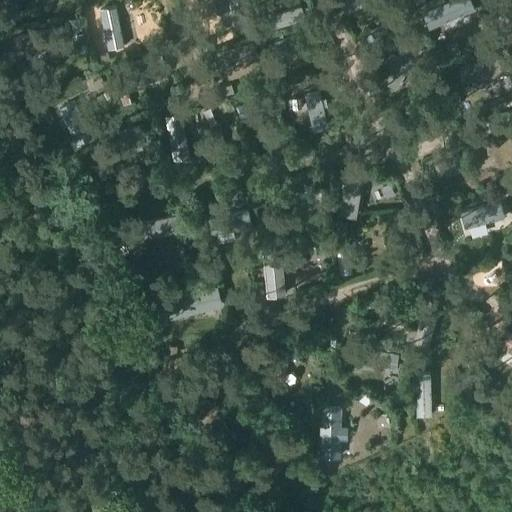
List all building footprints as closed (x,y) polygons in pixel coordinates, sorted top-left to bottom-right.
[(228,0),(235,26),(250,22),(244,0),(228,0)] [(338,0),(344,10),(361,0),(338,0)] [(451,0),(423,12),(429,27),(473,8),(469,0),(451,0)] [(115,5),(99,8),(107,49),(123,46),(115,5)] [(269,28),(303,18),(300,6),(266,15),(269,28)] [(20,54),(44,49),(61,45),(66,44),(62,28),(16,37),(20,54)] [(312,45),(308,29),(275,39),(279,54),(312,45)] [(90,46),(87,35),(77,38),(80,49),(90,46)] [(420,47),(407,39),(396,55),(390,51),(379,68),(386,72),(382,78),(395,86),(420,47)] [(216,52),(220,67),(256,56),(252,42),(216,52)] [(450,56),(460,53),(457,42),(447,45),(450,56)] [(166,69),(161,54),(121,67),(126,82),(166,69)] [(501,56),(458,65),(461,81),(505,72),(501,56)] [(222,86),(225,94),(232,92),(230,84),(222,86)] [(305,93),(313,128),(326,125),(318,90),(305,93)] [(122,105),(131,102),(128,93),(119,96),(122,105)] [(271,108),(267,94),(234,105),(239,119),(271,108)] [(299,97),(291,98),(292,108),(300,107),(299,97)] [(77,144),(91,137),(73,101),(58,109),(77,144)] [(164,115),(173,158),(188,156),(180,112),(164,115)] [(187,130),(188,147),(200,147),(200,130),(187,130)] [(100,148),(106,163),(142,149),(137,134),(100,148)] [(449,167),(477,158),(474,147),(446,155),(449,167)] [(356,216),(363,174),(346,172),(339,213),(356,216)] [(321,201),(320,190),(292,192),(293,203),(321,201)] [(502,215),(498,200),(460,210),(464,226),(502,215)] [(208,217),(211,233),(250,225),(246,209),(208,217)] [(137,222),(140,236),(182,227),(179,213),(137,222)] [(347,238),(335,239),(339,273),(351,272),(347,238)] [(279,252),(279,248),(263,250),(267,295),(283,293),(280,263),(287,263),(286,252),(279,252)] [(170,318),(221,304),(216,285),(165,299),(170,318)] [(437,311),(423,306),(412,343),(426,347),(437,311)] [(511,350),(511,332),(505,328),(497,342),(511,350)] [(398,352),(354,345),(351,362),(395,368),(398,352)] [(273,348),(263,386),(279,390),(289,352),(273,348)] [(415,372),(416,414),(430,414),(429,371),(415,372)] [(358,400),(366,405),(371,398),(363,392),(358,400)] [(231,432),(206,398),(194,408),(219,441),(231,432)] [(339,426),(339,407),(320,406),(319,455),(338,456),(338,438),(345,438),(346,426),(339,426)] [(258,438),(287,459),(295,448),(266,427),(258,438)]
